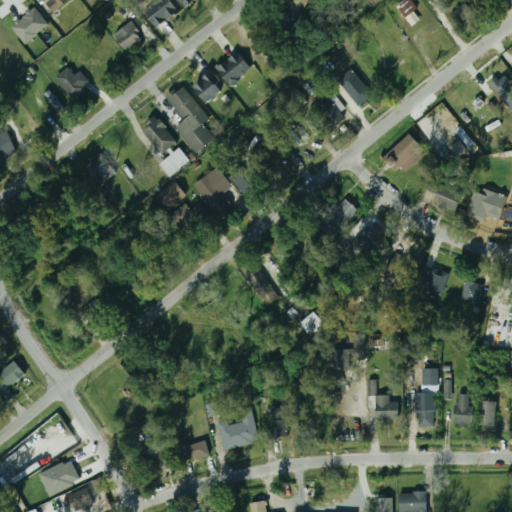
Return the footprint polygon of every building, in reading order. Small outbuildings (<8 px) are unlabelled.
[(69,0),(47,0),(57,11),(69,0)] [(178,11),(169,0),(153,0),(142,9),(157,28),(178,11)] [(178,0),(185,8),(194,0),(178,0)] [(404,16),(415,6),(410,0),(404,0),(397,7),(404,16)] [(452,14),(462,25),(475,13),(464,2),(452,14)] [(50,28),(38,8),(11,24),(24,43),(50,28)] [(303,25),(289,9),(276,21),(290,37),(303,25)] [(124,50),(143,39),(133,22),(114,34),(124,50)] [(229,85),(251,69),(238,51),(216,67),(229,85)] [(56,77),(71,98),(88,86),(72,65),(56,77)] [(372,93),(349,70),(337,82),(360,105),(372,93)] [(497,108),(511,93),(511,82),(500,70),(480,90),(497,108)] [(194,85),(207,103),(225,90),(212,72),(194,85)] [(317,91),(322,85),(313,78),(308,84),(317,91)] [(215,139),(202,124),(209,118),(181,84),(165,97),(185,120),(175,128),(197,154),(215,139)] [(44,95),(59,113),(65,108),(50,90),(44,95)] [(316,109),(331,128),(344,118),(329,98),(316,109)] [(177,142),(155,117),(141,130),(163,154),(177,142)] [(0,136),(0,159),(16,151),(7,133),(0,136)] [(385,157),(398,170),(422,147),(409,133),(385,157)] [(170,177),(189,159),(177,147),(158,165),(170,177)] [(94,165),(104,181),(116,173),(106,158),(94,165)] [(193,186),(219,216),(232,204),(223,193),(231,186),(215,167),(193,186)] [(240,194),(251,192),(247,175),(237,178),(240,194)] [(186,195),(174,181),(157,195),(170,209),(186,195)] [(456,213),(464,195),(440,185),(432,203),(456,213)] [(486,221),(494,198),(474,192),(466,215),(486,221)] [(316,222),(330,238),(359,213),(344,197),(316,222)] [(187,236),(210,217),(199,204),(192,209),(186,203),(171,216),(187,236)] [(375,242),(363,227),(341,247),(353,261),(375,242)] [(401,272),(407,264),(397,256),(390,264),(401,272)] [(449,273),(432,268),(424,291),(441,296),(449,273)] [(279,297),(258,269),(246,278),(267,305),(279,297)] [(483,284),(465,281),(461,301),(479,304),(483,284)] [(109,313),(98,298),(85,307),(97,323),(109,313)] [(311,335),(324,324),(314,312),(302,323),(311,335)] [(366,348),(365,335),(354,335),(355,348),(366,348)] [(497,347),(509,349),(510,337),(499,336),(497,347)] [(401,341),(390,341),(391,355),(401,355),(401,341)] [(350,367),(350,350),(332,350),(332,367),(350,367)] [(26,375),(16,361),(0,372),(0,391),(8,402),(15,397),(9,388),(26,375)] [(417,393),(417,427),(437,427),(437,372),(423,372),(423,393),(417,393)] [(494,378),(497,390),(509,387),(506,375),(494,378)] [(452,379),(444,380),(445,399),(453,399),(452,379)] [(472,426),(472,394),(456,394),(456,426),(472,426)] [(390,402),(390,396),(376,396),(376,421),(399,421),(399,402),(390,402)] [(206,404),(208,418),(221,416),(219,402),(206,404)] [(496,425),(496,402),(480,402),(480,425),(496,425)] [(270,408),(273,439),(288,438),(285,407),(270,408)] [(251,410),(240,413),(241,419),(218,425),(225,450),(259,441),(251,410)] [(182,462),(210,455),(206,441),(178,448),(182,462)] [(171,468),(171,452),(148,453),(149,470),(171,468)] [(104,491),(100,481),(68,491),(75,511),(97,504),(94,494),(104,491)] [(399,511),(426,511),(426,492),(399,492),(399,511)] [(376,499),(376,511),(393,511),(393,499),(376,499)] [(250,511),(266,511),(265,502),(250,503),(250,511)]
